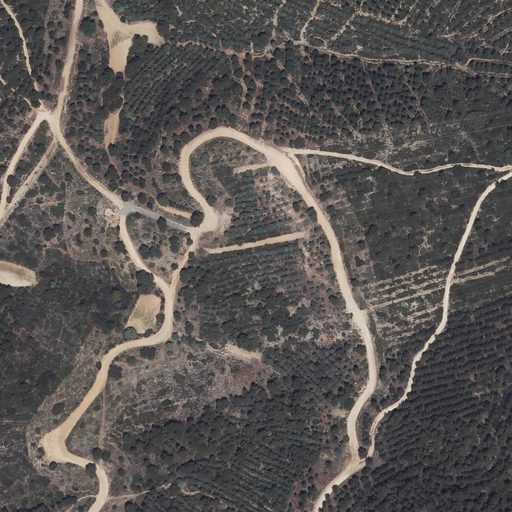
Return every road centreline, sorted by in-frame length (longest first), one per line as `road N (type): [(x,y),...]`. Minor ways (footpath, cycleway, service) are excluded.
road 1 (track): [(315,511),(354,464),(353,423),(374,370),(367,333),(309,194),(268,150),(226,131),(203,135),(184,164),(210,215),(206,227),(125,212),(142,269),(171,297),(171,331),(110,358),(97,391),(65,430),(65,454),(106,484),(94,511)]
road 2 (track): [(54,127),(78,0)]
road 3 (track): [(43,115),(82,175),(125,212)]
road 4 (track): [(1,0),(18,25),(43,115)]
